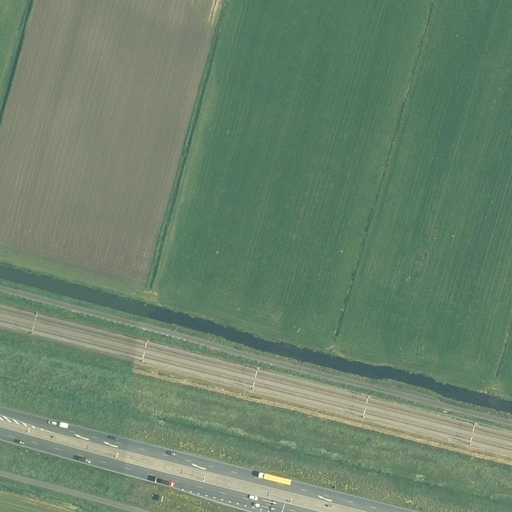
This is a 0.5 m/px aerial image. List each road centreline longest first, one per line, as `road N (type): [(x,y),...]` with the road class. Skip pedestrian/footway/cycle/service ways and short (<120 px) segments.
road 1 (trunk): [(391,511),(0,410)]
road 2 (trunk): [(0,432),(298,511)]
